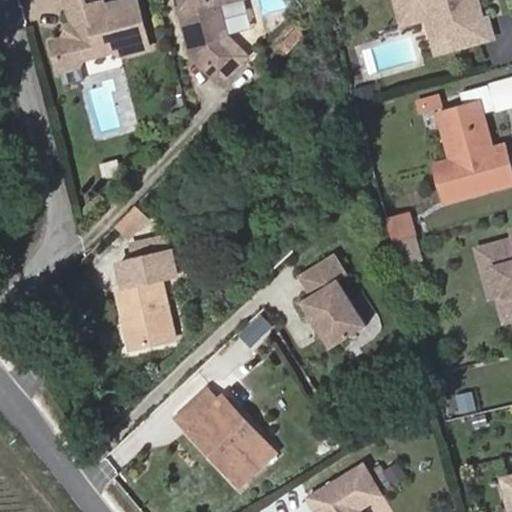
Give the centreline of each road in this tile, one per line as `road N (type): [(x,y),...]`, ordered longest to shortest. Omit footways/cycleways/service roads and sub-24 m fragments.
road 1 (unknown): [(81,487),(271,303),(296,310),(330,368)]
road 2 (residential): [(101,511),(0,388)]
